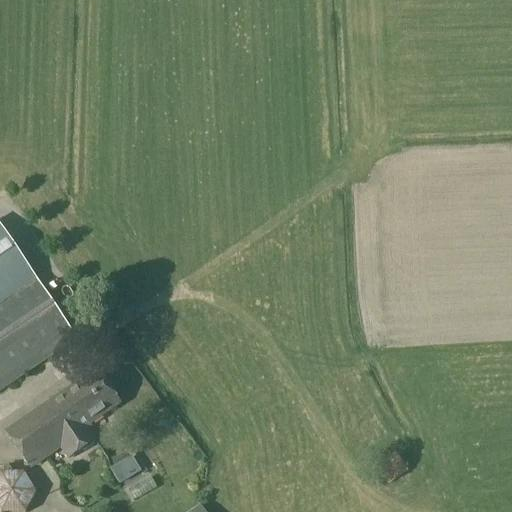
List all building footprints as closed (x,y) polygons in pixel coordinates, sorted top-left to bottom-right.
[(0,390),(76,339),(0,228),(0,390)] [(80,385),(78,383),(6,432),(31,468),(61,447),(69,458),(83,449),(84,451),(95,444),(93,442),(95,441),(87,429),(91,426),(90,424),(119,404),(97,373),(80,385)] [(396,453),(375,467),(387,484),(408,471),(396,453)] [(129,497),(151,487),(144,473),(123,483),(129,497)] [(0,511),(22,511),(20,474),(0,475),(0,511)]
